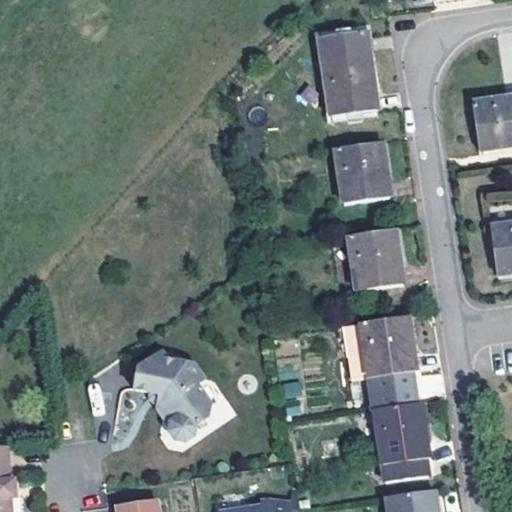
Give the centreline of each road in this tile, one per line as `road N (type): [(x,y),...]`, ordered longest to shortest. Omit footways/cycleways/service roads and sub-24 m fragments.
road 1 (residential): [(454,325),(421,62),(445,33),(511,18)]
road 2 (residential): [(482,511),(454,325)]
